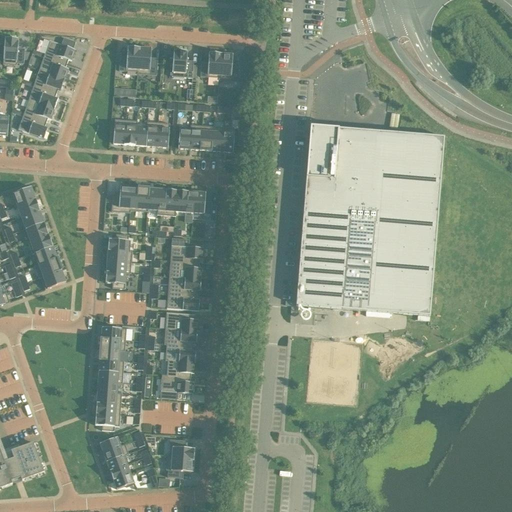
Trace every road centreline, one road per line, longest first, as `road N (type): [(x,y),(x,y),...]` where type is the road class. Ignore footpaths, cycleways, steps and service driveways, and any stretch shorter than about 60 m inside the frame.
road 1 (residential): [(74,505),(204,494),(229,179),(97,169)]
road 2 (residential): [(8,322),(84,321),(97,169)]
road 3 (residential): [(8,322),(74,505)]
road 4 (residential): [(103,30),(248,42)]
road 5 (residential): [(59,167),(103,30)]
road 6 (tertiary): [(386,18),(395,46),(426,82),(484,112)]
road 7 (tertiary): [(484,112),(438,67),(411,9)]
